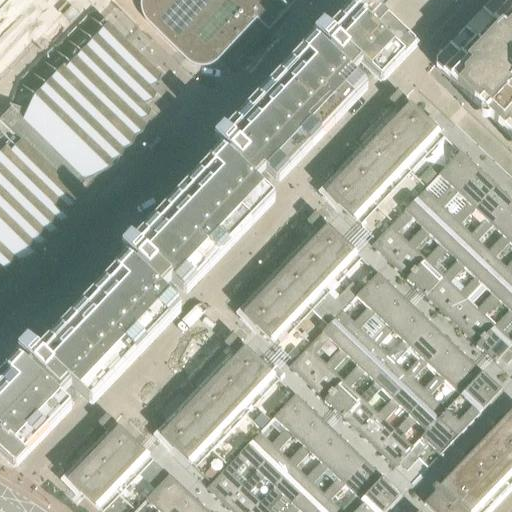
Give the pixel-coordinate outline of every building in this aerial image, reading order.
[(362,0),(330,34),(323,28),(314,37),(326,48),(323,51),(313,43),(231,129),(226,135),(223,132),(214,142),(226,153),(223,156),(221,154),(133,247),(130,244),(122,253),(131,262),(40,358),(27,346),(23,350),(18,356),(22,359),(0,381),(0,456),(16,472),(71,414),(63,406),(65,403),(74,394),(91,411),(181,317),(166,303),(177,292),(185,300),(274,206),(259,191),(269,180),(278,188),(285,181),(367,94),(362,90),(359,86),(369,75),(382,87),(416,51),(362,0)] [(108,0),(122,12),(121,13),(123,15),(134,26),(138,30),(139,31),(151,42),(194,83),(196,85),(219,61),(256,21),(268,32),(274,38),(308,3),(310,0),(108,0)] [(511,142),(511,6),(505,0),(494,0),(494,1),(436,62),(436,70),(511,142)] [(82,203),(95,189),(148,133),(149,130),(163,115),(158,110),(164,103),(170,108),(181,96),(95,14),(88,17),(85,25),(84,26),(77,29),(74,36),(73,38),(66,40),(64,46),(62,48),(54,51),(52,57),(50,58),(41,62),(39,69),(38,70),(30,73),(28,81),(27,82),(19,85),(11,111),(18,117),(6,129),(0,123),(0,286),(23,263),(81,202),(82,203)] [(390,103),(398,111),(406,103),(407,102),(399,93),(390,103)] [(388,121),(422,153),(444,131),(430,118),(426,122),(406,103),(398,111),(388,121)] [(422,153),(388,121),(372,138),(406,170),(422,153)] [(389,188),(406,170),(372,138),(355,156),(389,188)] [(456,195),(478,172),(460,155),(443,174),(439,178),(424,193),(416,202),(434,219),(442,210),(456,195)] [(372,206),(389,188),(355,156),(338,173),(372,206)] [(427,188),(436,179),(427,171),(419,180),(427,188)] [(456,195),(442,210),(434,219),(451,236),(459,227),(473,211),(474,212),(495,189),(478,172),(456,195)] [(372,206),(338,173),(322,191),(326,195),(325,195),(341,211),(355,224),(372,206)] [(471,238),(459,227),(451,236),(468,252),(477,243),(491,228),(511,206),(511,204),(495,189),(474,212),(485,222),(471,238)] [(372,248),(390,266),(408,247),(397,236),(411,221),(422,232),(434,219),(416,202),(372,248)] [(489,254),(477,243),(468,252),(486,268),(494,260),(508,244),(509,245),(511,241),(511,206),(491,228),(503,239),(489,254)] [(316,232),(323,224),(324,223),(316,215),(307,224),(316,232)] [(407,282),(425,263),(414,252),(428,237),(440,248),(451,236),(434,219),(422,232),(408,247),(390,266),(407,282)] [(306,242),(340,275),(357,257),(323,224),(316,232),(306,242)] [(407,282),(424,298),(443,279),(431,269),(446,254),(457,264),(468,252),(451,236),(440,248),(425,263),(407,282)] [(511,264),(506,271),(494,260),(486,268),(503,285),(511,276),(511,275),(511,241),(509,245),(511,247),(511,264)] [(328,286),(340,275),(306,242),(289,260),(344,312),(362,293),(353,284),(340,298),(328,286)] [(442,315),(460,296),(449,285),(463,270),(474,281),(486,268),(468,252),(457,264),(443,280),(443,279),(424,298),(442,315)] [(344,312),(289,260),(273,277),(307,309),(308,308),(329,328),(334,323),(344,312)] [(459,332),(477,312),(466,302),(480,287),(492,297),(503,285),(486,268),(474,281),(475,281),(460,296),(442,315),(459,332)] [(511,276),(503,285),(511,293),(511,276)] [(290,327),(307,309),(273,277),(256,295),(290,327)] [(374,316),(374,317),(396,294),(378,277),(362,293),(344,312),(334,323),(352,341),(359,332),(374,316)] [(477,349),(495,329),(483,318),(498,303),(509,314),(511,311),(511,293),(503,285),(492,297),(492,298),(478,313),(477,312),(459,332),(477,349)] [(359,332),(352,341),(369,357),(377,349),(376,348),(391,333),(413,310),(396,294),(374,317),(374,316),(359,332)] [(290,327),(256,295),(239,312),(244,316),(243,317),(273,345),(290,327)] [(388,359),(377,349),(369,357),(386,374),(394,365),(409,349),(409,350),(431,327),(413,310),(391,333),(403,344),(388,359)] [(511,311),(509,314),(510,315),(496,330),(495,329),(477,349),(495,366),(500,360),(507,367),(511,360),(511,311)] [(308,387),(326,368),(314,357),(329,342),(340,353),(352,341),(334,323),(329,328),(311,347),(289,370),(308,387)] [(406,376),(394,365),(386,374),(404,390),(411,382),(411,381),(426,366),(448,343),(431,327),(409,350),(420,360),(406,376)] [(225,345),(233,354),(241,346),(242,345),(233,336),(225,345)] [(308,387),(325,404),(343,385),(332,374),(346,359),(357,369),(369,357),(352,341),(340,353),(326,368),(308,387)] [(423,393),(411,382),(404,390),(421,407),(429,398),(443,382),(444,383),(466,360),(448,343),(426,366),(438,377),(423,393)] [(233,354),(223,364),(257,397),(275,378),(241,346),(233,354)] [(325,404),(342,420),(360,401),(349,390),(363,375),(375,386),(386,374),(369,357),(357,369),(358,370),(343,385),(325,404)] [(440,409),(429,398),(421,407),(439,424),(483,376),(466,360),(444,383),(455,394),(440,409)] [(257,397),(223,364),(206,382),(240,414),(257,397)] [(342,420),(360,437),(378,418),(366,407),(380,392),(392,403),(404,390),(386,374),(375,386),(360,401),(342,420)] [(439,424),(456,441),(489,407),(489,406),(500,394),(492,385),(488,382),(483,376),(439,424)] [(224,432),(240,414),(206,382),(190,399),(224,432)] [(377,453),(395,434),(384,423),(398,408),(409,419),(421,407),(404,390),(392,403),(378,418),(360,437),(377,453)] [(260,436),(251,445),(269,462),(277,453),(292,437),(292,438),(313,415),(295,398),(278,417),(270,425),(282,436),(271,448),(260,436)] [(207,449),(224,432),(190,399),(173,416),(207,449)] [(439,424),(421,407),(409,419),(410,419),(395,434),(377,453),(395,470),(399,466),(407,474),(418,462),(416,460),(428,447),(422,442),(439,424)] [(485,441),(511,466),(511,413),(505,421),(501,417),(493,426),(496,430),(485,441)] [(289,464),(277,453),(269,462),(287,479),(295,469),(309,454),(309,455),(331,432),(313,415),(292,438),(303,449),(289,464)] [(107,434),(114,426),(115,426),(116,424),(108,416),(99,426),(107,434)] [(191,467),(207,449),(173,416),(157,434),(161,438),(191,467)] [(440,458),(456,441),(439,424),(422,442),(440,458)] [(97,444),(131,477),(149,458),(115,426),(114,426),(107,434),(97,444)] [(306,480),(295,469),(287,479),(304,495),(313,486),(312,486),(326,471),(327,471),(348,448),(331,432),(309,455),(321,465),(306,480)] [(511,488),(511,466),(485,441),(475,453),(471,449),(462,458),(466,462),(456,472),(491,505),(504,491),(507,493),(511,488)] [(131,477),(97,444),(81,461),(115,494),(131,477)] [(225,508),(243,489),(232,478),(246,463),(258,474),(269,462),(251,445),(228,469),(211,486),(207,491),(225,508)] [(324,497),(313,486),(304,495),(321,511),(329,502),(344,487),(344,488),(366,465),(348,448),(327,471),(338,482),(324,497)] [(98,511),(115,494),(81,461),(64,480),(97,511),(98,511)] [(228,511),(254,511),(261,506),(249,495),(263,480),(275,491),(287,479),(269,462),(258,474),(244,489),(243,489),(225,508),(228,511)] [(342,511),(339,511),(329,502),(321,511),(354,511),(383,482),(366,465),(344,488),(355,498),(342,511)] [(483,511),(491,505),(456,472),(444,485),(440,481),(432,490),(436,493),(424,506),(430,511),(483,511)] [(171,511),(188,495),(170,478),(147,502),(156,511),(171,511)] [(254,511),(267,511),(281,496),(293,507),(304,495),(287,479),(275,491),(261,506),(254,511)] [(354,511),(388,511),(389,511),(400,499),(392,490),(388,487),(383,482),(354,511)] [(204,511),(205,511),(188,495),(171,511),(204,511)] [(320,511),(321,511),(304,495),(293,507),(288,511),(320,511)]
